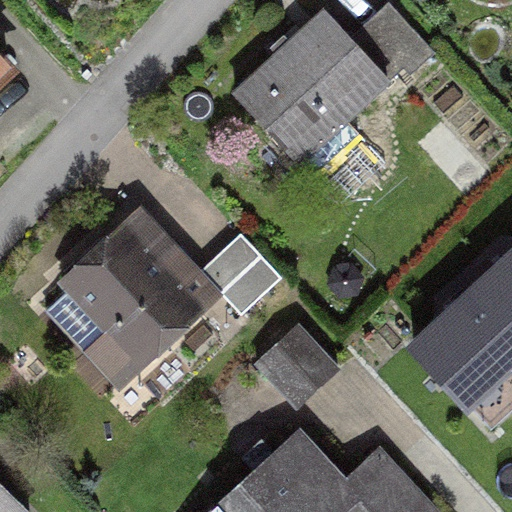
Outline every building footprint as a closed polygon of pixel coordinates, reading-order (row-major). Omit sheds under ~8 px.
[(386,75),(354,37),(331,11),(240,93),(299,158),(386,75)] [(354,37),(386,75),(418,50),(383,11),(354,37)] [(0,107),(19,90),(0,69),(0,107)] [(143,223),(68,292),(116,344),(91,366),(126,404),(226,312),(143,223)] [(246,247),(208,283),(248,326),(286,291),(246,247)] [(511,386),(511,259),(417,348),(480,416),(511,386)] [(345,385),(303,338),(263,373),(305,420),(345,385)] [(36,442),(0,412),(0,462),(11,472),(36,442)] [(352,488),(306,439),(226,511),(443,511),(389,454),(352,488)] [(0,511),(21,511),(0,491),(0,511)]
